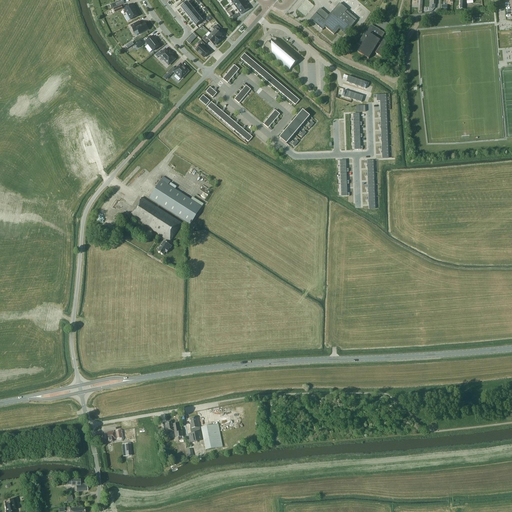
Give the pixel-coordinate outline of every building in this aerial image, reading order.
[(242,0),(239,0),(233,4),(237,9),(245,4),(242,0)] [(184,13),(191,7),(187,2),(181,8),(184,11),(183,12),(184,13)] [(339,3),(328,16),(320,9),(310,20),(322,30),(325,28),(334,35),(339,29),(345,34),(355,22),(357,20),(346,11),(347,10),(339,3)] [(138,16),(134,9),(135,8),(133,4),(125,9),(131,20),(138,16)] [(245,4),(237,9),(241,15),(249,9),(246,4),(245,4)] [(188,17),(195,12),(191,7),(184,13),(184,14),(185,13),(188,17)] [(191,22),(199,16),(195,12),(188,17),(191,21),(191,22)] [(203,21),(199,16),(191,22),(192,23),(193,23),(196,27),(203,21)] [(131,26),(134,32),(137,30),(139,34),(140,34),(142,33),(148,30),(144,23),(141,25),(139,22),(131,26)] [(360,45),(356,53),(370,60),(384,32),(369,24),(359,45),(360,45)] [(215,31),(211,34),(219,42),(222,39),(221,38),(223,37),(217,32),(220,29),(216,25),(212,29),(215,31)] [(205,36),(202,39),(207,44),(209,41),(214,46),(215,45),(216,45),(219,42),(211,34),(207,38),(205,36)] [(152,37),(146,42),(153,52),(160,46),(155,41),(156,40),(153,36),(152,37)] [(383,38),(376,53),(382,56),(389,41),(383,38)] [(273,56),(289,70),(299,59),(276,40),(271,44),(268,41),(263,46),(274,55),(273,56)] [(200,47),(196,51),(204,58),(208,54),(203,48),(205,46),(201,42),(198,45),(200,47)] [(159,52),(155,55),(157,58),(160,56),(169,65),(175,59),(165,49),(161,54),(159,52)] [(244,54),(240,59),(243,60),(241,63),(242,64),(244,61),(247,64),(251,60),(244,54)] [(251,60),(247,64),(250,66),(248,69),(249,70),(251,67),(254,70),(258,66),(251,60)] [(181,79),(188,72),(181,65),(176,70),(173,67),(167,73),(170,76),(174,72),(181,79)] [(235,65),(231,70),(235,74),(238,76),(239,75),(236,73),(239,69),(235,65)] [(258,66),(254,70),(257,72),(255,74),(256,75),(258,73),(261,76),(265,71),(258,66)] [(231,70),(227,75),(231,79),(234,81),(235,80),(235,79),(232,78),(235,74),(231,70)] [(265,71),(261,76),(263,78),(261,80),(263,81),(265,79),(268,82),(272,77),(265,71)] [(227,75),(223,79),(228,83),(230,85),(231,84),(229,82),(231,79),(227,75)] [(348,76),(346,82),(364,88),(366,82),(348,76)] [(272,77),(268,82),(270,84),(268,86),(269,87),(271,85),(275,88),(279,83),(272,77)] [(279,83),(275,88),(277,90),(275,92),(276,93),(278,91),(282,94),(286,89),(279,83)] [(245,87),(242,90),(247,94),(251,90),(246,86),(244,84),(243,85),(245,87)] [(210,87),(206,92),(213,98),(217,93),(215,91),(217,89),(215,88),(213,90),(212,89),(210,87)] [(241,91),(238,95),(243,99),(247,94),(242,90),(240,88),(239,90),(241,91)] [(286,89),(282,94),(284,95),(282,98),(283,99),(285,96),(289,99),(293,95),(286,89)] [(346,91),(344,97),(361,102),(363,96),(346,91)] [(237,96),(234,100),(239,104),(243,99),(238,95),(236,93),(235,94),(237,96)] [(293,95),(289,99),(291,101),(289,103),(289,104),(290,105),(290,104),(292,102),(296,105),(299,101),(293,95)] [(377,95),(374,95),(374,98),(377,98),(377,101),(380,101),(380,110),(386,110),(386,95),(377,95)] [(210,101),(203,96),(199,100),(206,106),(210,101)] [(211,102),(207,107),(214,113),(218,108),(216,106),(218,104),(217,103),(216,103),(215,105),(211,102)] [(218,108),(214,113),(221,119),(225,114),(223,112),(225,110),(224,109),(223,109),(222,111),(218,108)] [(275,111),(271,115),(276,119),(278,121),(279,120),(278,119),(277,118),(280,115),(280,114),(275,110),(275,111)] [(310,116),(303,110),(299,115),(306,121),(310,116)] [(380,110),(378,110),(378,113),(380,113),(381,122),(387,122),(386,110),(380,110)] [(225,114),(221,119),(228,125),(232,120),(230,118),(231,116),(232,116),(230,115),(228,117),(225,114)] [(359,114),(353,114),(353,123),(353,126),(360,126),(362,126),(361,123),(360,123),(359,114)] [(271,115),(267,120),(272,124),(274,126),(275,125),(275,124),(273,123),(276,119),(271,115)] [(306,121),(299,115),(295,120),(302,125),(306,121)] [(232,120),(228,125),(235,130),(239,126),(236,124),(238,122),(237,121),(235,123),(232,120)] [(267,120),(264,124),(268,128),(271,130),(272,129),(269,127),(272,124),(267,120)] [(298,130),(302,125),(295,120),(291,124),(298,130)] [(381,122),(379,122),(379,125),(381,125),(381,134),(387,134),(387,122),(381,122)] [(298,130),(291,124),(287,129),(294,135),(298,130)] [(239,126),(235,130),(235,131),(238,134),(242,136),(246,132),(243,130),(245,127),(244,126),(242,129),(239,126)] [(360,126),(353,126),(354,135),(354,138),(360,138),(362,138),(362,135),(360,135),(360,126)] [(290,139),(294,135),(287,129),(283,133),(290,139)] [(246,132),(242,136),(249,142),(253,137),(250,135),(252,133),(251,132),(249,135),(246,132)] [(286,144),(290,139),(283,133),(279,138),(286,144)] [(381,134),(379,134),(379,137),(381,137),(382,145),(382,146),(388,146),(387,134),(381,134)] [(360,138),(354,138),(354,147),(354,150),(361,150),(362,150),(362,147),(360,147),(360,138)] [(382,146),(380,147),(380,149),(382,149),(382,159),(388,158),(388,146),(382,146)] [(346,160),(340,160),(340,169),(340,172),(346,172),(348,172),(348,169),(346,169),(346,160)] [(367,161),(365,161),(365,164),(367,164),(367,173),(374,173),(373,161),(367,161)] [(346,172),(340,172),(341,185),(347,184),(349,184),(349,181),(347,181),(346,172)] [(367,173),(366,173),(366,176),(368,176),(368,185),(374,185),(374,173),(367,173)] [(202,206),(168,185),(170,181),(163,177),(149,199),(190,225),(202,206)] [(347,184),(341,185),(341,194),(341,197),(347,196),(349,196),(349,193),(347,193),(347,191),(347,184)] [(368,185),(366,185),(366,188),(368,188),(368,190),(368,197),(375,197),(374,185),(368,185)] [(166,252),(167,253),(172,246),(169,244),(182,223),(142,197),(130,216),(166,239),(165,242),(164,241),(158,251),(164,255),(166,252)] [(202,206),(203,204),(193,197),(192,199),(202,206)] [(368,197),(367,197),(367,200),(368,200),(369,209),(375,209),(375,197),(368,197)] [(190,425),(187,425),(191,443),(203,440),(199,423),(198,423),(197,417),(190,418),(191,424),(190,425)] [(174,431),(175,438),(178,437),(178,441),(183,440),(182,431),(179,432),(178,423),(171,424),(171,421),(167,422),(167,425),(165,425),(167,432),(169,432),(169,433),(171,433),(171,432),(174,431)] [(233,423),(222,424),(223,431),(234,430),(233,423)] [(223,446),(221,436),(218,424),(201,428),(206,450),(223,446)] [(122,440),(133,439),(132,429),(122,429),(122,440)] [(120,430),(117,431),(115,432),(116,433),(114,433),(113,432),(106,433),(107,434),(104,434),(105,439),(107,439),(108,442),(113,441),(112,440),(121,438),(120,430)] [(71,486),(76,486),(76,492),(87,491),(87,484),(80,484),(80,479),(71,479),(71,486)] [(18,509),(16,499),(9,500),(10,504),(5,506),(6,511),(5,511),(14,511),(14,510),(18,509)]
